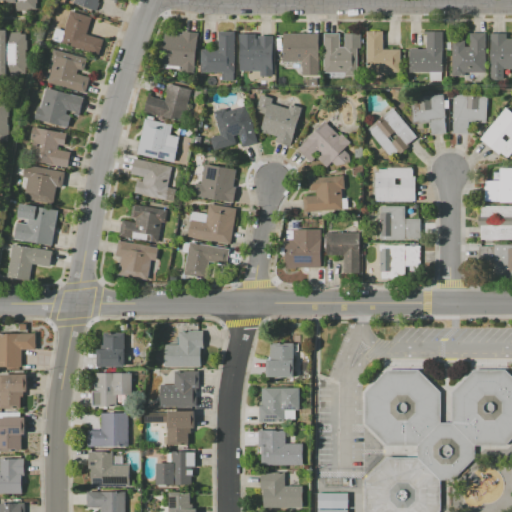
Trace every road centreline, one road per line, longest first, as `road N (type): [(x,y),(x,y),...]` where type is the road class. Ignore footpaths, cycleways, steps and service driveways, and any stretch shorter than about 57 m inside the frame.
road 1 (residential): [(75,303),(511,304)]
road 2 (residential): [(150,0),(111,113),(75,303)]
road 3 (residential): [(221,0),(511,3)]
road 4 (residential): [(253,303),(232,383),(231,511)]
road 5 (residential): [(75,303),(55,413),(55,511)]
road 6 (residential): [(450,304),(450,173)]
road 7 (residential): [(274,183),(253,303)]
